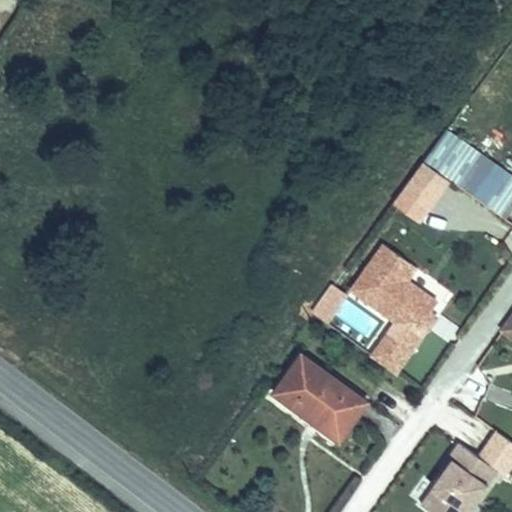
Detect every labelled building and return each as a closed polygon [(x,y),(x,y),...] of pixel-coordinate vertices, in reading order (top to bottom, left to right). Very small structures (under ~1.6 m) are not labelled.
[(506,219),(511,210),(511,174),(446,128),(392,203),(421,223),(451,180),(506,219)] [(438,303),(407,281),(417,267),(385,244),(352,289),(415,335),(423,324),(431,313),(438,303)] [(511,310),(499,328),(511,337),(511,310)] [(429,328),(437,318),(431,313),(423,324),(429,328)] [(397,373),(415,348),(390,330),(372,355),(397,373)] [(368,403),(302,355),(275,393),(313,421),(319,412),(346,432),(368,403)] [(452,404),(475,414),(490,382),(467,372),(452,404)] [(346,432),(319,412),(313,421),(340,441),(346,432)] [(432,511),(470,511),(499,471),(460,443),(449,458),(453,460),(422,504),(432,511)]
